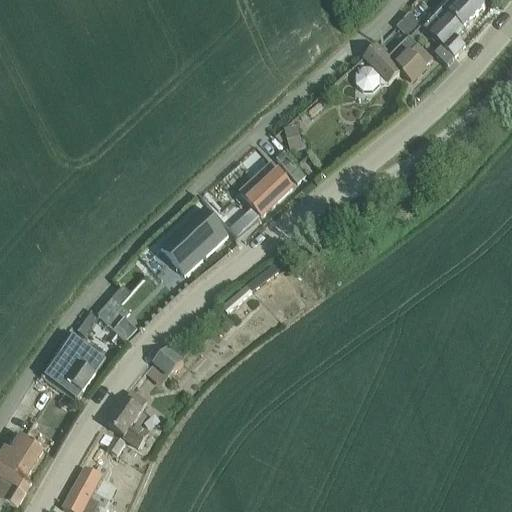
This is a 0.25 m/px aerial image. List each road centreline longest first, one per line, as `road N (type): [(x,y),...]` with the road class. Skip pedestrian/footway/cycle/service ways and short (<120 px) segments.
road 1 (residential): [(407,0),(117,260),(39,354),(0,425)]
road 2 (tertiary): [(44,511),(122,388),(185,318),(317,210)]
road 3 (tertiary): [(317,210),(440,108),(511,25)]
road 4 (unclassified): [(317,210),(375,195),(511,91)]
